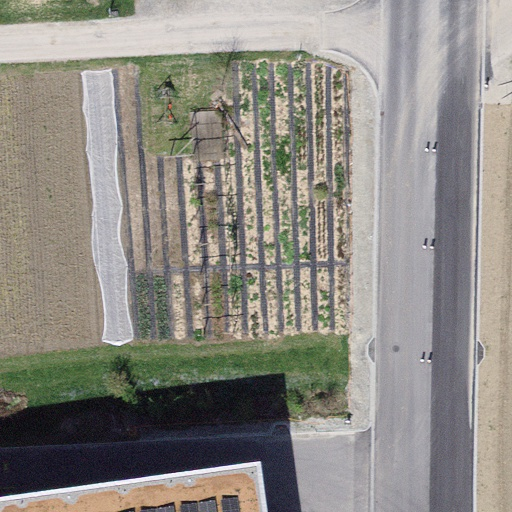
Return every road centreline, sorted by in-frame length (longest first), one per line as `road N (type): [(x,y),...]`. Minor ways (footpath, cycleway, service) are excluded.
road 1 (unclassified): [(442,22),(0,46)]
road 2 (secondary): [(433,511),(438,76)]
